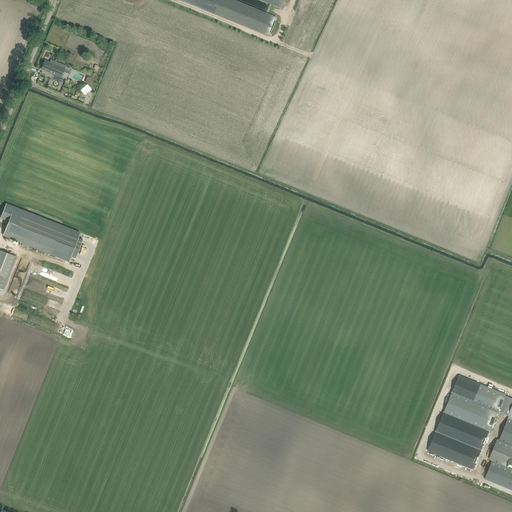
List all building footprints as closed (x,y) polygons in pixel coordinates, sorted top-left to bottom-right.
[(277,17),(235,0),(181,0),(269,36),(277,17)] [(41,69),(46,71),(66,78),(70,68),(66,66),(55,62),(51,60),(50,62),(45,60),(41,69)] [(80,89),(85,95),(92,89),(87,83),(80,89)] [(3,235),(52,254),(69,260),(71,256),(76,257),(83,240),(78,238),(80,233),(62,226),(6,204),(1,218),(9,221),(3,235)] [(0,288),(3,290),(16,256),(0,249),(0,288)] [(511,398),(505,396),(505,395),(459,376),(428,451),(473,469),(497,411),(508,415),(509,416),(499,440),(497,439),(489,459),(492,460),(485,479),(511,490),(511,398)]
